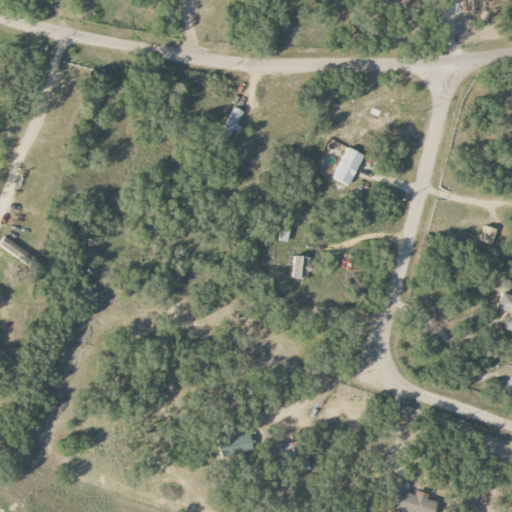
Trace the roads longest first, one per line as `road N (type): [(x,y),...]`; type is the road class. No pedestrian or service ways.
road 1 (residential): [(0,16),(235,63),(445,63),(511,53)]
road 2 (residential): [(511,425),(404,385),(381,348),(445,63)]
